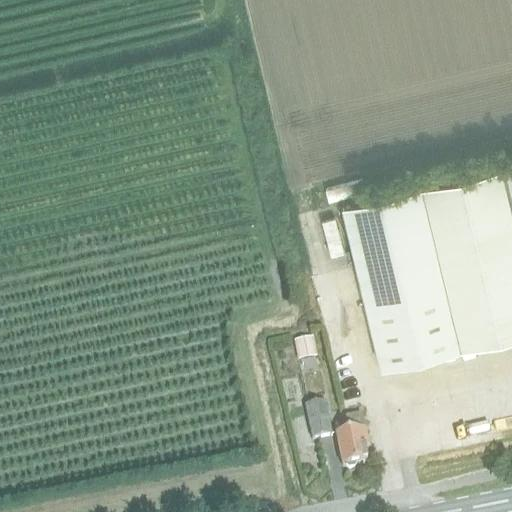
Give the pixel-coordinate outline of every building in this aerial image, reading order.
[(511,214),(501,169),(423,187),(461,345),(511,332),(511,214)] [(352,171),(323,178),(326,190),(355,182),(352,171)] [(421,188),(342,207),(380,364),(459,345),(421,188)] [(334,207),(322,210),(331,245),(343,242),(334,207)] [(311,340),(295,343),(297,356),(313,353),(311,340)] [(305,408),(311,441),(331,437),(324,404),(305,408)] [(368,449),(361,417),(345,420),(347,434),(335,437),(342,469),(345,468),(348,471),(354,469),(355,466),(366,464),(363,450),(368,449)]
